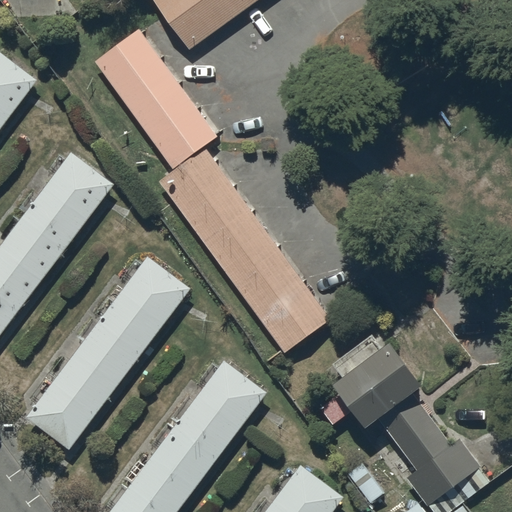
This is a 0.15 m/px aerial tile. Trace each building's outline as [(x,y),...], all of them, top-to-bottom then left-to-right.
[(164,0),(192,38),(243,0),(164,0)] [(209,114),(136,14),(94,44),(167,145),(209,114)] [(0,128),(39,77),(0,47),(0,44),(1,43),(0,41),(0,128)] [(330,301),(211,132),(163,165),(283,335),(330,301)] [(0,334),(116,181),(73,148),(0,244),(0,334)] [(71,446),(193,285),(150,252),(28,414),(71,446)] [(448,511),(492,480),(482,466),(483,465),(462,436),(454,442),(415,387),(426,379),(395,336),(385,343),(375,331),(335,360),(344,373),(336,378),(344,389),(323,405),(335,422),(357,406),(369,421),(379,414),(408,453),(396,462),(403,471),(415,463),(418,467),(408,475),(429,504),(431,503),(437,511),(448,511)] [(177,511),(268,389),(225,357),(109,511),(177,511)] [(387,489),(365,459),(350,470),(372,500),(387,489)] [(331,511),(346,492),(304,461),(266,511),(331,511)] [(429,511),(420,499),(402,511),(429,511)] [(472,511),(465,502),(451,511),(472,511)]
